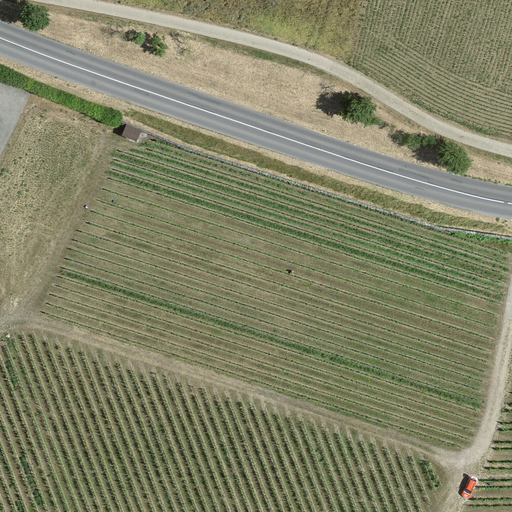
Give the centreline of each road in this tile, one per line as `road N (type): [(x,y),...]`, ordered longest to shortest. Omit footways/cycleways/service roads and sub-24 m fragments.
road 1 (secondary): [(511,206),(418,184),(0,41)]
road 2 (track): [(0,324),(34,320),(470,462)]
road 3 (track): [(60,0),(273,45),(338,67),(433,125),(511,150)]
road 4 (track): [(444,511),(486,431),(510,321)]
